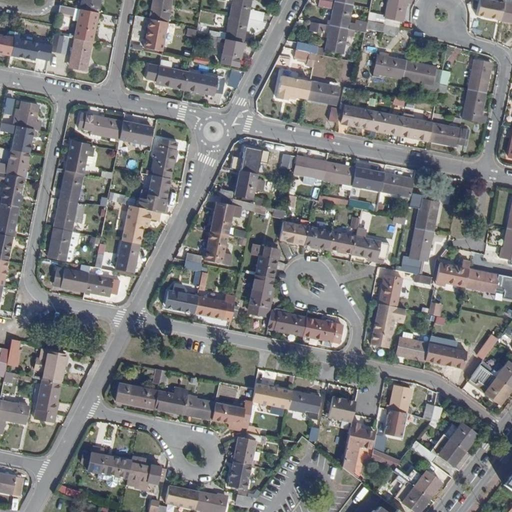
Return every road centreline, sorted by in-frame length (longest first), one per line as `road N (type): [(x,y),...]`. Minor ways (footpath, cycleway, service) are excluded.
road 1 (residential): [(129,316),(36,295),(28,276),(64,90)]
road 2 (residential): [(255,127),(485,173)]
road 3 (residential): [(129,316),(350,362)]
road 4 (residential): [(485,173),(504,57),(452,32)]
road 5 (residential): [(129,316),(203,169)]
road 6 (residential): [(350,362),(432,381),(496,429)]
road 7 (residential): [(337,282),(316,261),(291,275),(293,298),(305,307),(333,297)]
road 8 (residential): [(324,511),(337,490),(315,468),(272,511)]
